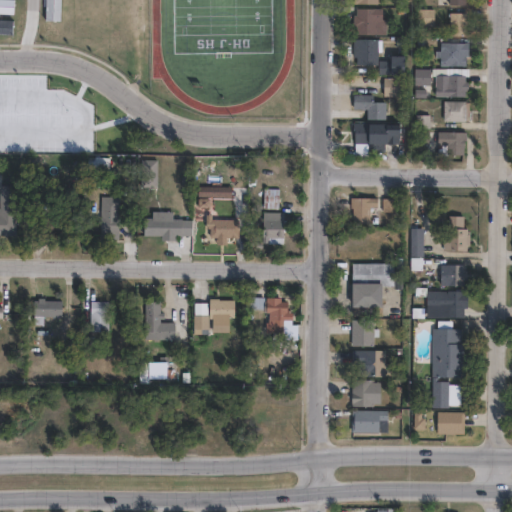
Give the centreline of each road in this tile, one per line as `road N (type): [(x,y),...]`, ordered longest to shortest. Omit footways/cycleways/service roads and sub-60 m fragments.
road 1 (secondary): [(0,495),(511,486)]
road 2 (secondary): [(511,456),(0,464)]
road 3 (residential): [(495,511),(503,0)]
road 4 (residential): [(318,511),(325,0)]
road 5 (residential): [(0,54),(90,63),(194,130),(324,136)]
road 6 (residential): [(0,265),(322,268)]
road 7 (residential): [(323,174),(511,178)]
